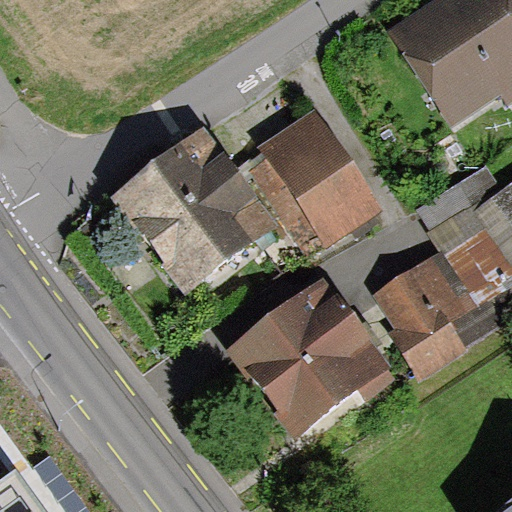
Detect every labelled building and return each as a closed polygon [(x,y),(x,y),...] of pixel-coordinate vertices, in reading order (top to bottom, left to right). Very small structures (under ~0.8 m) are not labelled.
[(511,0),(449,0),(391,41),(452,127),(511,86),(511,0)] [(309,109),(252,146),(313,238),(369,201),(309,109)] [(209,141),(107,211),(176,309),(278,235),(209,141)] [(356,295),(411,380),(457,351),(443,328),(511,283),(511,177),(491,191),(475,166),(398,215),(422,253),(356,295)] [(316,284),(214,355),(283,452),(385,379),(316,284)] [(88,511),(53,459),(37,470),(65,511),(88,511)] [(0,511),(33,511),(15,486),(0,495),(0,511)]
